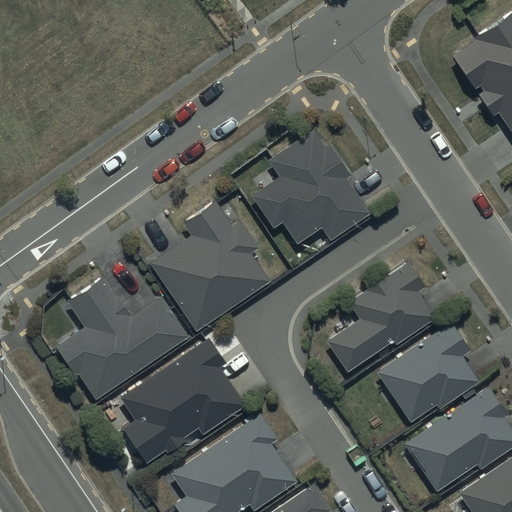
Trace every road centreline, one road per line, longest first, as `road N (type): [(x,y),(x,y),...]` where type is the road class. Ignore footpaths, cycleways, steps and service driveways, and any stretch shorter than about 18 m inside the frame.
road 1 (residential): [(375,511),(277,368),(273,325),(297,282),(447,186)]
road 2 (residential): [(0,265),(339,27)]
road 3 (residential): [(339,27),(447,186)]
road 4 (residential): [(0,387),(84,511)]
